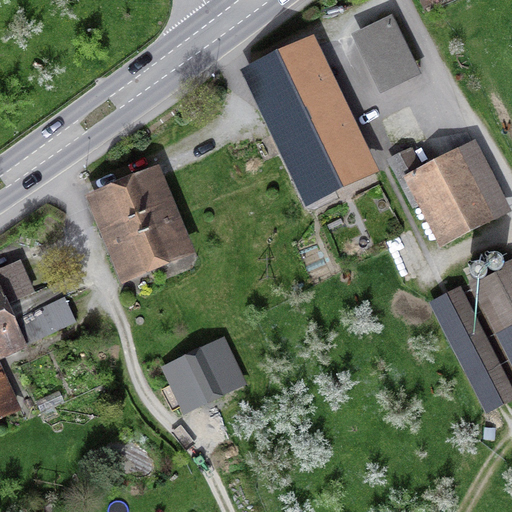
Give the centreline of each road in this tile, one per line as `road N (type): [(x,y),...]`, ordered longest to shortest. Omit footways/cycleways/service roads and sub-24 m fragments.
road 1 (track): [(46,150),(117,316),(134,385),(197,457),(221,511)]
road 2 (secondary): [(0,183),(219,27)]
